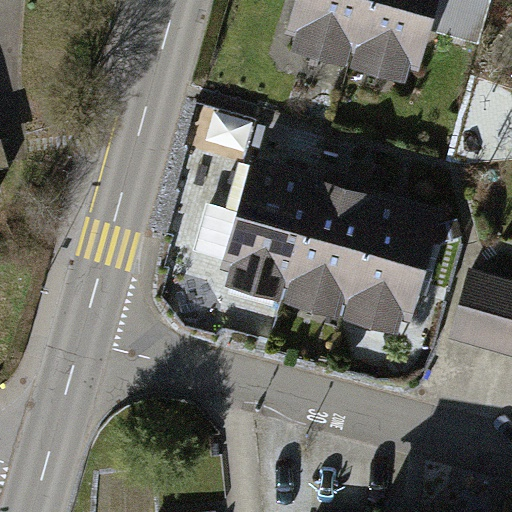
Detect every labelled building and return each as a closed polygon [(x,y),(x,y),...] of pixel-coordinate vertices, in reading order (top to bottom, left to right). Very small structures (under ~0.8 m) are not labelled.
[(366,0),(302,0),(295,25),(300,26),(299,31),(348,45),(349,40),(354,42),(366,0)] [(366,0),(354,42),(359,43),(358,48),(407,62),(409,57),(415,59),(425,25),(432,0),(366,0)] [(461,0),(432,0),(425,25),(452,34),(461,0)] [(492,0),(461,0),(452,34),(481,42),(492,0)] [(316,180),(256,163),(255,166),(244,162),(241,172),(253,175),(243,212),(217,205),(207,212),(198,239),(205,250),(230,257),(229,260),(235,261),(233,266),(282,279),(284,275),(289,276),(316,180)] [(375,197),(316,180),(289,276),(294,277),(292,282),(341,296),(342,291),(348,293),(375,197)] [(435,213),(375,197),(348,293),(353,294),(351,299),(400,313),(401,308),(408,309),(435,213)] [(511,281),(471,269),(453,333),(511,349),(511,281)]
